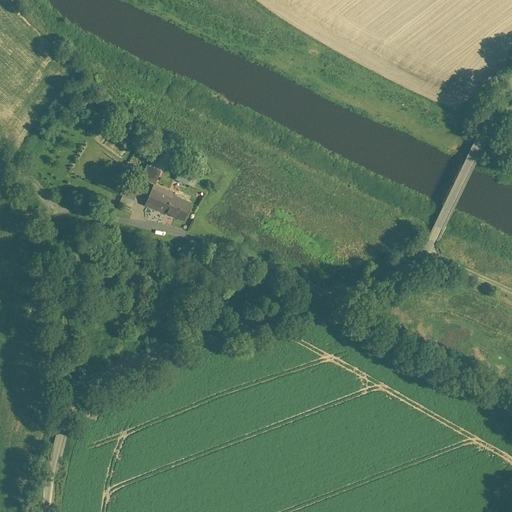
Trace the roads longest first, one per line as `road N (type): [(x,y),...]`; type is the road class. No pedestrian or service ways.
road 1 (unclassified): [(449,216),(433,252),(358,291),(98,378),(74,403),(51,511)]
road 2 (track): [(48,198),(74,403)]
road 3 (residential): [(511,91),(449,216)]
